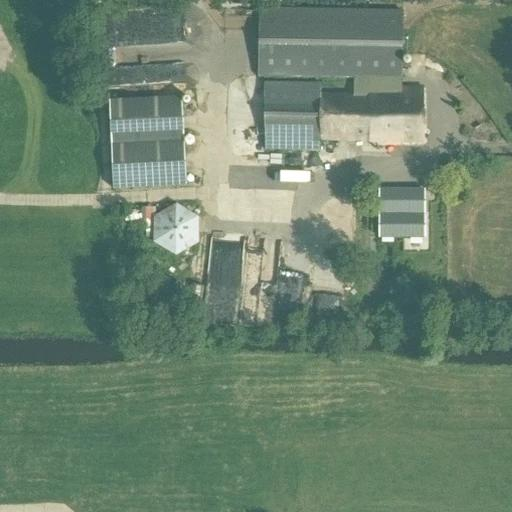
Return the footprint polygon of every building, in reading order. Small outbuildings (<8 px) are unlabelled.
[(401,81),(402,13),(259,11),(259,78),(354,80),(401,81)] [(424,143),(423,89),(401,89),(401,81),(354,80),(354,98),(320,97),(321,141),(424,143)] [(321,141),(320,97),(320,85),(264,83),(264,96),(265,140),(265,152),(321,153),(321,141)] [(113,192),(186,188),(182,99),(109,102),(113,192)] [(425,190),(379,190),(379,240),(425,240),(425,213),(425,190)] [(154,219),(153,244),(176,257),(199,245),(199,218),(177,205),(154,219)]
